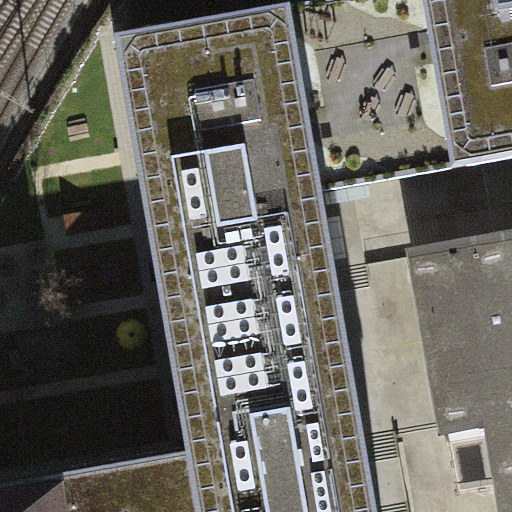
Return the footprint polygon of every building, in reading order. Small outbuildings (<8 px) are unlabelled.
[(422,0),(340,0),(290,9),(322,191),(451,169),(422,0)] [(511,0),(422,0),(451,169),(511,158),(511,0)] [(377,511),(322,191),(290,9),(116,39),(187,452),(197,511),(377,511)] [(509,511),(511,511),(511,239),(417,256),(448,433),(494,425),(509,511)] [(197,511),(187,452),(0,484),(0,511),(197,511)]
